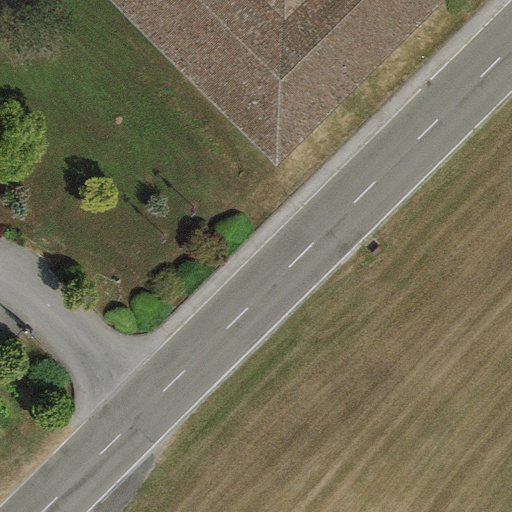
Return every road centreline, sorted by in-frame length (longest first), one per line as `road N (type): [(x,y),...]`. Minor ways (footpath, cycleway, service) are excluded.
road 1 (secondary): [(511,49),(48,511)]
road 2 (unknown): [(154,406),(51,304),(0,270)]
